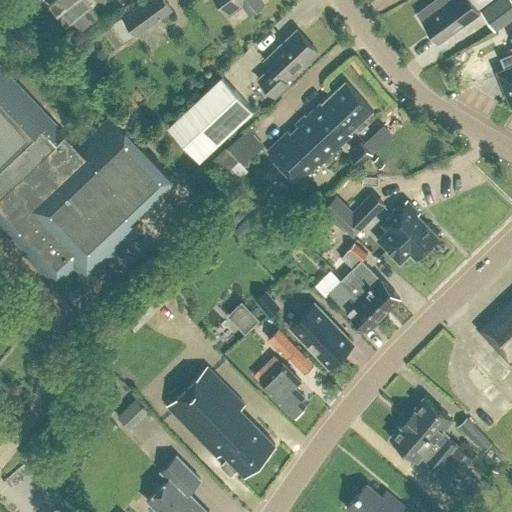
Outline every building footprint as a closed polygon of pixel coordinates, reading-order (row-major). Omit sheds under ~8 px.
[(135,34),(172,7),(166,0),(141,0),(124,13),(110,23),(123,42),(134,33),(135,34)] [(218,0),(228,13),(240,3),(243,8),(245,6),(249,11),(264,0),(263,0),(218,0)] [(438,39),(467,19),(479,10),(471,0),(438,0),(441,3),(422,17),(438,39)] [(493,0),(480,10),(495,30),(511,17),(511,1),(511,0),(493,0)] [(75,25),(84,46),(97,40),(88,20),(75,25)] [(258,76),(275,94),(289,81),(286,78),(318,48),(297,26),(264,57),(271,64),(258,76)] [(507,68),(501,70),(511,98),(511,34),(510,36),(511,39),(511,51),(502,56),(507,68)] [(78,145),(0,62),(0,227),(9,237),(12,235),(23,246),(20,249),(42,272),(44,269),(56,282),(74,266),(89,283),(97,275),(95,273),(141,229),(127,215),(170,174),(112,112),(78,145)] [(168,123),(200,158),(253,108),(221,74),(168,123)] [(321,100),(310,110),(340,143),(352,132),(350,130),(373,107),(346,78),(322,101),(321,100)] [(340,143),(310,110),(306,113),(305,112),(268,148),(300,182),(340,143)] [(210,160),(223,174),(238,159),(241,162),(243,165),(252,156),(242,145),(254,134),(247,127),(227,146),(226,145),(210,160)] [(360,141),(347,154),(358,166),(372,153),(360,141)] [(378,155),(372,161),(378,168),(385,163),(378,155)] [(322,205),(352,233),(383,201),(370,189),(351,208),(334,193),(322,205)] [(406,198),(382,222),(387,228),(378,238),(387,248),(400,261),(410,251),(417,257),(439,236),(417,214),(420,212),(406,198)] [(304,214),(290,227),(301,239),(314,226),(304,214)] [(290,227),(276,240),(287,251),(301,239),(290,227)] [(354,265),(342,277),(354,289),(355,288),(361,295),(364,292),(384,312),(400,296),(381,276),(380,277),(361,258),(368,252),(355,241),(343,256),(354,265)] [(354,289),(342,277),(331,289),(334,292),(349,307),(348,308),(367,328),(384,312),(364,292),(361,295),(355,288),(354,289)] [(511,291),(477,326),(511,362),(511,291)] [(242,299),(227,313),(244,332),(259,318),(242,299)] [(314,302),(290,324),(329,364),(352,341),(314,302)] [(279,325),(267,337),(285,356),(297,345),(279,325)] [(102,388),(100,393),(126,401),(140,360),(124,354),(126,350),(102,342),(88,383),(102,388)] [(262,381),(295,413),(306,402),(301,397),(305,394),(295,384),(302,378),(283,359),(262,381)] [(237,465),(244,472),(276,442),(241,407),(245,403),(207,364),(167,402),(217,455),(221,450),(226,456),(220,461),(230,472),(237,465)] [(424,395),(407,415),(434,437),(434,438),(440,443),(447,434),(449,433),(442,428),(451,417),(424,395)] [(136,397),(118,414),(131,427),(149,410),(136,397)] [(457,423),(482,450),(492,441),(466,414),(457,423)] [(427,459),(452,479),(446,486),(464,502),(482,483),(463,468),(473,455),(458,443),(447,434),(440,443),(434,438),(434,437),(407,415),(391,435),(418,457),(427,446),(434,451),(427,459)] [(113,420),(107,425),(111,430),(117,424),(113,420)] [(22,455),(32,463),(38,456),(28,448),(22,455)] [(208,511),(187,490),(200,478),(176,453),(160,469),(168,476),(147,497),(161,511),(208,511)] [(367,481),(346,506),(353,511),(413,511),(396,497),(392,503),(367,481)]
